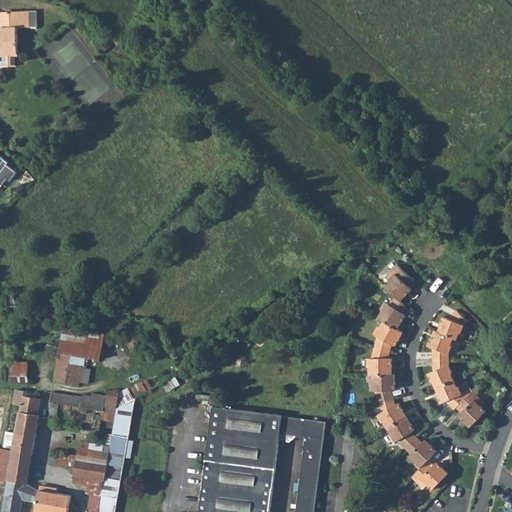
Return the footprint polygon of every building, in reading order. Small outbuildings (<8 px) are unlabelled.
[(25,27),(25,11),(6,12),(6,10),(1,10),(1,12),(0,11),(0,55),(1,56),(1,65),(16,65),(15,55),(19,55),(18,27),(25,27)] [(36,11),(25,11),(25,27),(36,26),(36,11)] [(111,45),(103,34),(93,41),(101,52),(111,45)] [(0,182),(2,184),(7,178),(10,180),(17,171),(7,163),(9,161),(0,154),(0,182)] [(7,202),(0,210),(0,216),(3,218),(12,206),(7,202)] [(391,282),(386,287),(396,296),(399,300),(405,293),(403,291),(408,285),(413,280),(399,266),(387,278),(391,282)] [(403,291),(405,293),(411,288),(408,285),(403,291)] [(399,300),(396,296),(387,305),(383,302),(379,310),(381,311),(378,318),(383,321),(394,327),(398,320),(401,322),(404,315),(401,312),(406,306),(399,300)] [(442,325),(439,332),(451,337),(455,338),(458,331),(459,332),(462,324),(466,320),(455,309),(449,316),(448,318),(442,316),(439,324),(442,325)] [(388,358),(390,351),(392,344),(395,345),(399,338),(396,336),(399,330),(397,329),(394,327),(383,321),(380,327),(378,326),(373,333),(377,336),(374,347),(371,358),(367,358),(367,366),(369,366),(369,374),(372,374),(388,374),(388,366),(392,366),(392,359),(388,358)] [(103,334),(75,329),(62,327),(58,353),(83,357),(99,359),(103,334)] [(432,349),(432,359),(449,358),(448,353),(452,345),(449,344),(451,337),(439,332),(436,331),(433,338),(430,337),(427,345),(433,347),(432,349)] [(83,357),(58,353),(53,381),(78,385),(79,382),(88,384),(91,369),(81,367),(83,357)] [(449,364),(449,358),(432,359),(433,368),(434,370),(428,373),(431,381),(435,379),(438,386),(454,379),(451,372),(452,372),(449,364)] [(27,362),(20,361),(10,361),(10,380),(27,381),(27,362)] [(388,374),(372,374),(372,381),(370,381),(370,390),(375,390),(378,401),(393,397),(391,390),(395,389),(395,381),(391,381),(391,374),(388,374)] [(456,407),(465,397),(461,394),(458,386),(457,386),(454,379),(438,386),(441,393),(437,395),(441,403),(446,400),(447,402),(454,409),(456,407)] [(167,391),(161,382),(140,394),(146,404),(167,391)] [(21,404),(16,432),(36,436),(39,415),(37,414),(40,398),(28,396),(28,392),(15,389),(13,403),(21,404)] [(107,389),(105,395),(103,410),(118,412),(118,407),(120,391),(107,389)] [(464,420),(470,427),(486,411),(480,405),(484,402),(472,390),(465,397),(456,407),(461,412),(466,418),(464,420)] [(88,408),(103,410),(105,395),(92,393),(92,397),(82,395),(82,397),(51,392),(48,407),(51,408),(48,420),(56,421),(60,404),(65,404),(64,410),(87,413),(88,408)] [(114,511),(118,494),(136,397),(118,407),(118,412),(116,419),(112,441),(108,464),(103,487),(102,487),(101,496),(97,511),(114,511)] [(393,397),(378,401),(381,412),(377,415),(381,422),(383,421),(387,427),(403,418),(399,411),(402,409),(399,403),(395,404),(393,397)] [(282,413),(213,405),(209,438),(200,511),(201,511),(270,511),(280,432),(304,435),(298,490),(294,511),(312,511),(316,491),(325,420),(282,415),(282,413)] [(102,418),(116,419),(118,412),(103,410),(102,418)] [(458,415),(464,420),(466,418),(461,412),(458,415)] [(403,418),(387,427),(391,434),(389,435),(393,442),(397,440),(405,448),(417,436),(412,432),(414,429),(410,422),(407,424),(403,418)] [(32,454),(36,436),(16,432),(6,430),(3,447),(14,449),(13,450),(32,454)] [(422,442),(417,436),(405,448),(411,454),(409,456),(414,461),(412,463),(419,469),(428,459),(437,450),(430,444),(428,447),(422,442)] [(80,448),(78,459),(108,464),(112,441),(104,439),(102,445),(88,443),(86,450),(80,448)] [(422,442),(428,447),(430,444),(425,439),(422,442)] [(0,478),(8,480),(13,450),(3,449),(0,447),(0,478)] [(26,484),(32,454),(13,450),(8,480),(5,495),(3,511),(9,511),(19,511),(22,502),(24,503),(25,499),(38,502),(36,511),(69,511),(72,495),(56,493),(38,489),(26,484)] [(57,463),(76,465),(78,459),(57,457),(57,463)] [(86,511),(89,511),(97,511),(101,496),(102,487),(103,487),(108,464),(78,459),(76,465),(73,482),(88,485),(86,493),(90,493),(86,511)] [(419,469),(411,476),(424,488),(427,485),(432,489),(448,473),(442,466),(439,469),(433,464),(428,459),(419,469)] [(436,461),(433,464),(439,469),(442,466),(436,461)] [(39,483),(38,489),(56,493),(57,486),(39,483)]
